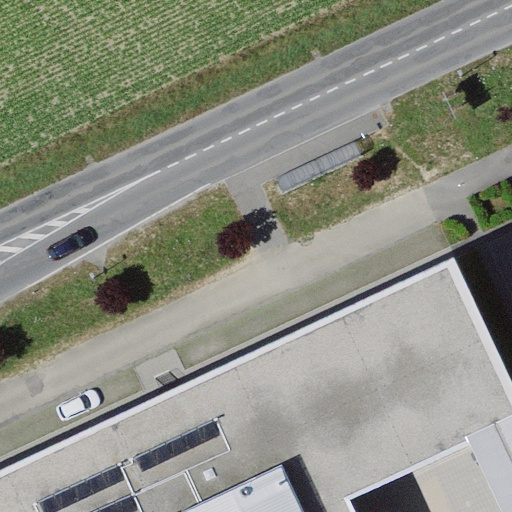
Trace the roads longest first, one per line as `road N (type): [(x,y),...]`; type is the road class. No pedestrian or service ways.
road 1 (secondary): [(0,251),(511,7)]
road 2 (unknown): [(63,511),(96,478),(370,352)]
road 3 (unknown): [(505,511),(448,410),(407,362),(370,352)]
